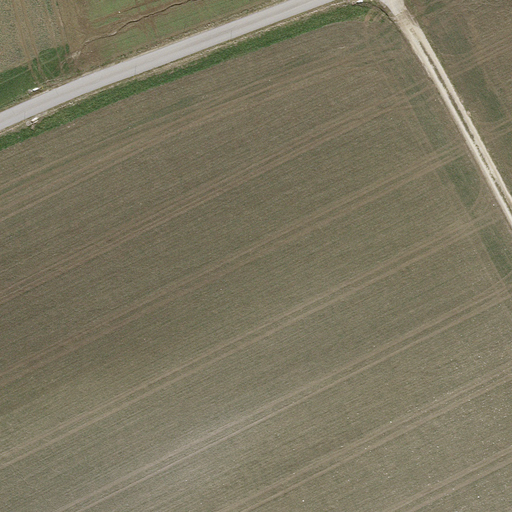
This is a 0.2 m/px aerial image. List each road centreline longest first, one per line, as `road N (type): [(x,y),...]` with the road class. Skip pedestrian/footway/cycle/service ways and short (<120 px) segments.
road 1 (unclassified): [(0,122),(330,0)]
road 2 (track): [(409,0),(511,203)]
